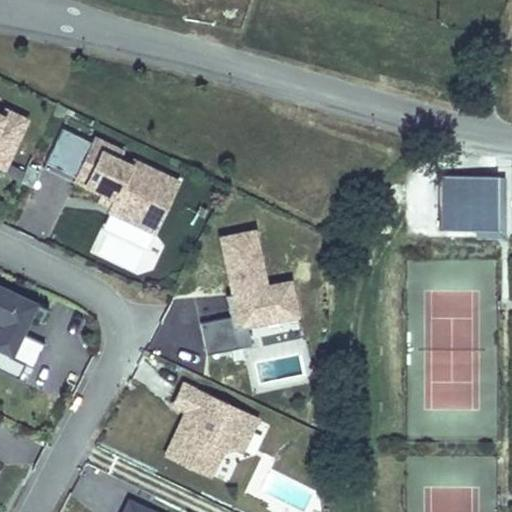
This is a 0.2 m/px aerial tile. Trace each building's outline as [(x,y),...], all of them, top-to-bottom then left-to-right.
[(0,149),(11,155),(28,118),(8,108),(5,114),(0,111),(0,149)] [(64,127),(48,162),(79,176),(78,179),(105,192),(107,193),(111,185),(121,190),(114,205),(112,210),(138,222),(150,197),(168,205),(180,179),(136,158),(134,163),(121,157),(125,149),(98,136),(95,142),(64,127)] [(0,149),(0,161),(6,165),(11,155),(0,149)] [(475,230),(475,237),(506,237),(506,175),(442,175),(442,230),(475,230)] [(105,192),(102,200),(114,205),(121,190),(111,185),(107,193),(105,192)] [(138,222),(156,231),(168,205),(150,197),(138,222)] [(254,231),(222,238),(233,293),(226,295),(231,316),(201,323),(207,355),(251,345),(247,327),(254,326),(252,318),(296,309),(290,282),(266,287),(254,231)] [(0,318),(4,320),(5,323),(0,332),(0,368),(21,378),(28,363),(36,367),(47,342),(23,331),(29,319),(24,317),(33,300),(0,284),(0,318)] [(184,385),(173,406),(186,412),(194,416),(191,423),(183,419),(167,454),(209,475),(222,452),(234,446),(242,449),(256,419),(184,385)] [(186,412),(183,419),(191,423),(194,416),(186,412)] [(154,511),(129,500),(123,511),(154,511)]
